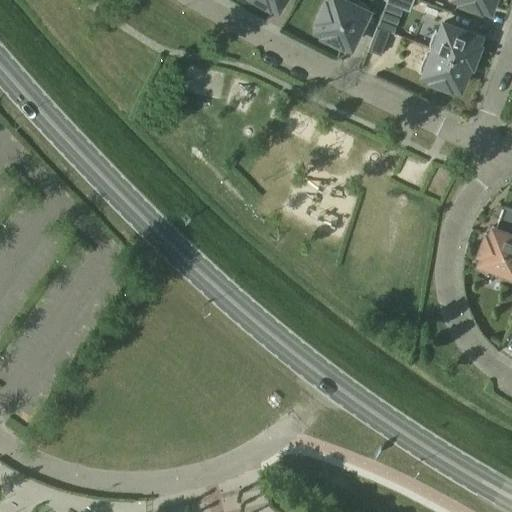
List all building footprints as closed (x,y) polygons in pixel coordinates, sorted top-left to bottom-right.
[(360,1),(359,0),(330,0),(330,2),(327,1),(319,18),(322,19),(318,28),(326,32),(325,34),(342,42),(343,40),(351,44),(369,6),(360,1)] [(413,0),(387,0),(387,1),(410,10),(413,0)] [(492,0),(463,0),(463,1),(480,7),(481,5),(490,8),(492,0)] [(430,46),(434,48),(469,61),(472,62),(478,45),(476,44),(479,36),(444,22),(441,32),(436,30),(434,34),(431,42),(430,46)] [(390,31),(377,26),(369,49),(381,54),(390,31)] [(469,61),(434,48),(430,46),(430,47),(434,49),(431,56),(427,55),(424,58),(421,66),(421,71),(425,72),(425,73),(434,76),(433,79),(450,85),(451,83),(460,86),(469,62),(472,63),(472,62),(469,61)] [(493,227),(490,235),(486,234),(480,251),(484,252),(481,261),(511,272),(511,207),(504,205),(496,228),(493,227)]
